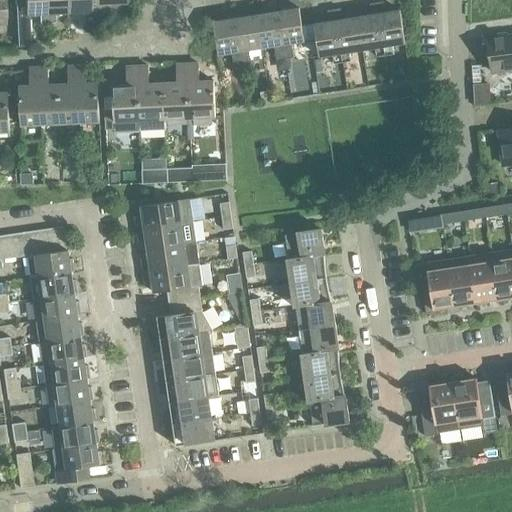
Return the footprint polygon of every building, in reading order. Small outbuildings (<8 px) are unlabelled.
[(14,0),(15,4),(16,4),(18,47),(30,46),(29,15),(39,14),(40,23),(48,23),(46,0),(14,0)] [(68,0),(46,0),(48,23),(56,23),(55,14),(69,13),(68,0)] [(68,0),(69,13),(82,12),(83,21),(91,21),(89,0),(68,0)] [(125,0),(89,0),(91,21),(99,21),(98,12),(125,10),(125,0)] [(385,12),(383,1),(377,2),(385,55),(394,54),(392,45),(406,43),(400,10),(385,12)] [(377,57),(385,55),(377,2),(370,3),(372,14),(357,17),(363,49),(375,47),(377,57)] [(299,8),(278,11),(285,58),(294,57),(292,43),(305,41),(299,8)] [(351,61),(350,51),(363,49),(357,17),(343,19),(341,8),(334,9),(343,62),(351,61)] [(334,63),(343,62),(334,9),(328,10),(329,21),(314,23),(320,56),(333,54),(334,63)] [(262,47),(274,45),(277,60),(285,58),(278,11),(256,15),(262,47)] [(256,15),(235,18),(243,65),(251,64),(249,49),(262,47),(256,15)] [(232,52),(234,66),(243,65),(235,18),(213,21),(219,54),(232,52)] [(489,48),(492,70),(511,67),(511,34),(507,35),(507,33),(482,36),(484,48),(489,48)] [(286,60),(276,61),(277,70),(287,69),(286,60)] [(199,63),(188,64),(190,118),(216,116),(214,80),(200,81),(199,63)] [(87,82),(87,64),(77,65),(80,123),(100,122),(98,82),(87,82)] [(176,64),(177,82),(163,83),(165,119),(190,118),(188,64),(176,64)] [(61,123),(80,123),(77,65),(68,65),(69,83),(59,83),(61,123)] [(149,65),(138,66),(140,131),(166,130),(165,119),(163,83),(150,83),(149,65)] [(22,125),(41,124),(39,66),(30,67),(30,85),(20,85),(22,125)] [(49,84),(48,66),(39,66),(41,124),(61,123),(59,83),(49,84)] [(114,109),(105,109),(106,113),(106,130),(107,130),(115,129),(115,132),(140,131),(138,66),(126,66),(127,84),(113,85),(114,109)] [(481,83),(474,84),(475,104),(490,104),(489,83),(481,83)] [(0,92),(0,132),(10,132),(8,92),(0,92)] [(262,102),(270,101),(269,92),(261,93),(262,102)] [(506,163),(511,162),(511,129),(502,130),(506,163)] [(192,165),(192,168),(192,181),(227,180),(227,179),(227,164),(192,165)] [(192,168),(167,169),(168,182),(183,182),(192,181),(192,168)] [(143,184),(168,182),(167,169),(142,170),(143,184)] [(32,174),(20,175),(21,184),(33,184),(32,174)] [(496,186),(482,188),(484,201),(498,199),(496,186)] [(136,219),(137,228),(193,220),(190,198),(141,205),(143,218),(136,219)] [(220,203),(222,216),(231,215),(229,201),(220,203)] [(505,205),(483,208),(485,218),(506,215),(505,205)] [(483,208),(462,211),(464,222),(485,218),(483,208)] [(462,211),(442,214),(443,225),(464,222),(462,211)] [(444,227),(443,225),(442,214),(425,217),(426,230),(444,227)] [(224,229),(233,228),(231,215),(222,216),(224,229)] [(138,238),(146,237),(147,249),(196,242),(193,220),(137,228),(138,238)] [(68,250),(64,226),(50,228),(54,252),(68,250)] [(41,254),(54,252),(50,228),(37,230),(41,254)] [(288,258),(324,253),(324,245),(323,237),(322,229),(285,234),(288,258)] [(37,230),(24,232),(28,256),(35,254),(35,255),(41,254),(37,230)] [(28,256),(24,232),(11,234),(15,258),(27,256),(28,256)] [(11,234),(0,236),(0,248),(2,260),(15,258),(11,234)] [(200,263),(196,242),(147,249),(149,260),(142,261),(143,271),(200,263)] [(237,257),(236,244),(226,246),(228,259),(237,257)] [(511,251),(511,248),(490,252),(498,300),(498,302),(511,300),(511,298),(511,297),(511,251)] [(69,258),(68,250),(54,252),(41,254),(35,255),(35,254),(28,256),(27,256),(31,277),(71,271),(75,271),(73,258),(69,258)] [(254,263),(252,250),(243,252),(245,265),(254,263)] [(498,300),(490,252),(469,255),(476,303),(477,305),(491,303),(490,301),(498,300)] [(288,258),(292,282),(326,277),(325,270),(325,262),(324,253),(288,258)] [(469,255),(447,258),(455,306),(455,308),(469,306),(469,304),(476,303),(469,255)] [(447,308),(455,306),(447,258),(426,262),(430,289),(423,290),(426,313),(448,310),(447,308)] [(200,297),(199,286),(203,285),(200,263),(143,271),(145,281),(152,280),(154,292),(167,290),(169,302),(200,297)] [(256,276),(254,263),(245,265),(247,278),(256,276)] [(72,280),(71,271),(31,277),(34,298),(74,293),(78,292),(76,279),(72,280)] [(240,273),(227,275),(229,293),(242,291),(240,273)] [(331,301),(331,299),(329,292),(327,284),(326,277),(292,282),(295,306),(331,301)] [(242,291),(227,294),(231,302),(244,301),(242,291)] [(34,298),(37,320),(77,314),(81,313),(79,301),(75,301),(74,293),(34,298)] [(0,295),(0,303),(8,302),(7,294),(0,295)] [(202,310),(200,297),(169,302),(171,314),(157,316),(159,328),(152,329),(153,339),(210,331),(213,331),(202,310)] [(261,311),(259,298),(250,299),(252,312),(261,311)] [(333,309),(331,301),(295,306),(299,330),(336,325),(335,317),(333,309)] [(0,313),(10,312),(8,302),(0,303),(0,313)] [(263,324),(261,311),(252,312),(253,325),(263,324)] [(37,320),(40,342),(80,336),(80,335),(84,335),(82,322),(79,323),(77,314),(37,320)] [(241,348),(251,347),(247,325),(238,327),(235,327),(238,349),(241,348)] [(299,330),(302,354),(338,349),(338,341),(337,333),(336,325),(299,330)] [(154,349),(162,347),(163,359),(213,352),(210,331),(153,339),(154,349)] [(85,343),(82,344),(80,336),(40,342),(43,362),(84,357),(87,356),(85,343)] [(0,338),(0,347),(12,346),(10,337),(0,338)] [(268,358),(266,345),(257,347),(258,360),(268,358)] [(12,346),(0,347),(0,357),(13,355),(12,346)] [(338,358),(338,350),(338,349),(302,354),(306,378),(340,373),(339,365),(338,358)] [(216,373),(213,352),(163,359),(165,371),(158,372),(159,382),(216,373)] [(242,356),(244,369),(254,368),(252,355),(242,356)] [(43,362),(46,384),(87,378),(90,378),(88,365),(85,365),(84,357),(43,362)] [(270,371),(268,358),(258,360),(260,372),(270,371)] [(246,383),(256,381),(254,368),(244,369),(246,383)] [(509,391),(498,392),(501,416),(511,413),(511,372),(507,373),(509,391)] [(161,391),(168,390),(170,402),(207,396),(219,395),(216,373),(159,382),(161,391)] [(341,380),(340,373),(306,378),(309,402),(345,397),(343,387),(341,380)] [(88,387),(87,378),(46,384),(49,405),(57,404),(90,399),(93,399),(92,386),(88,387)] [(477,378),(453,381),(460,429),(484,425),(483,418),(495,416),(491,393),(479,395),(477,378)] [(6,381),(7,389),(21,387),(19,379),(6,381)] [(438,432),(460,429),(453,381),(429,385),(432,402),(420,404),(425,436),(438,434),(438,432)] [(22,397),(21,387),(7,389),(9,399),(22,397)] [(275,406),(273,393),(264,394),(265,407),(275,406)] [(210,418),(207,396),(170,402),(171,414),(164,415),(166,424),(210,418)] [(258,397),(248,399),(249,400),(250,412),(260,410),(258,397)] [(350,420),(347,404),(345,397),(309,402),(313,425),(350,420)] [(57,404),(60,425),(96,420),(95,408),(91,408),(90,399),(57,404)] [(249,400),(237,402),(239,414),(250,412),(249,400)] [(7,411),(9,421),(36,415),(34,405),(7,411)] [(276,419),(275,406),(265,407),(267,420),(276,419)] [(262,424),(260,410),(250,412),(252,425),(262,424)] [(176,445),(213,440),(210,418),(166,424),(167,434),(174,433),(176,445)] [(96,420),(60,425),(63,446),(99,441),(98,429),(94,429),(93,421),(96,420)] [(12,423),(14,432),(27,430),(26,421),(12,423)] [(28,439),(27,430),(14,432),(15,441),(28,439)] [(0,443),(9,442),(8,433),(0,433),(0,443)] [(99,442),(99,441),(63,446),(52,448),(58,482),(89,478),(87,466),(99,464),(99,463),(103,463),(101,450),(97,451),(96,442),(99,442)] [(31,461),(30,452),(16,454),(17,463),(31,461)]
